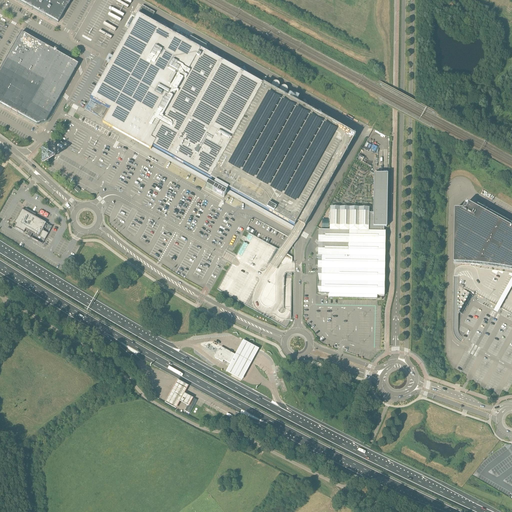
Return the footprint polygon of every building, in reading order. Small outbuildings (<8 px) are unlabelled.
[(20,0),(20,1),(28,5),(29,5),(31,6),(31,7),(39,12),(45,0),(20,0)] [(45,0),(39,12),(41,12),(42,12),(43,13),(44,14),(58,22),(65,9),(65,10),(70,0),(45,0)] [(352,134),(306,108),(268,87),(271,82),(265,79),(263,84),(249,77),(241,72),(228,65),(222,62),(221,61),(205,52),(202,57),(197,55),(200,49),(150,21),(155,12),(142,5),(111,62),(108,60),(105,66),(107,67),(90,98),(110,109),(102,123),(150,150),(152,147),(194,170),(197,165),(207,170),(203,177),(232,193),(232,192),(299,229),(352,134)] [(0,103),(36,123),(36,124),(37,124),(37,123),(37,124),(39,123),(46,121),(54,108),(47,104),(72,60),(21,32),(13,47),(14,47),(12,50),(0,70),(0,103)] [(275,82),(272,87),(278,90),(281,86),(275,82)] [(322,230),(322,259),(318,259),(317,266),(322,266),(321,295),(328,295),(328,298),(377,299),(377,296),(384,296),(385,270),(382,267),(382,261),(385,257),(385,231),(384,231),(384,227),(386,227),(387,174),(374,174),(373,212),(330,211),(329,230),(322,230)] [(226,193),(208,183),(206,187),(224,197),(226,193)] [(455,260),(455,263),(455,278),(458,278),(457,314),(459,314),(470,294),(463,291),(464,290),(464,289),(474,294),(475,292),(478,294),(477,296),(511,315),(511,226),(468,202),(464,209),(456,209),(456,222),(455,260)] [(22,210),(14,223),(16,224),(14,227),(24,233),(25,230),(30,232),(27,236),(30,237),(32,233),(38,237),(39,236),(45,240),(48,234),(48,233),(43,231),(44,229),(43,229),(46,223),(39,219),(38,219),(35,217),(36,215),(26,209),(24,211),(22,210)] [(257,356),(259,349),(244,341),(241,348),(237,355),(232,364),(230,368),(228,371),(244,379),(245,376),(257,356)] [(223,362),(224,360),(232,364),(237,355),(221,347),(215,358),(223,362)] [(184,403),(187,406),(192,397),(188,395),(184,394),(188,386),(177,380),(176,383),(167,400),(166,402),(176,408),(178,405),(180,401),(184,403)] [(187,406),(185,411),(189,414),(197,400),(192,397),(187,406)]
